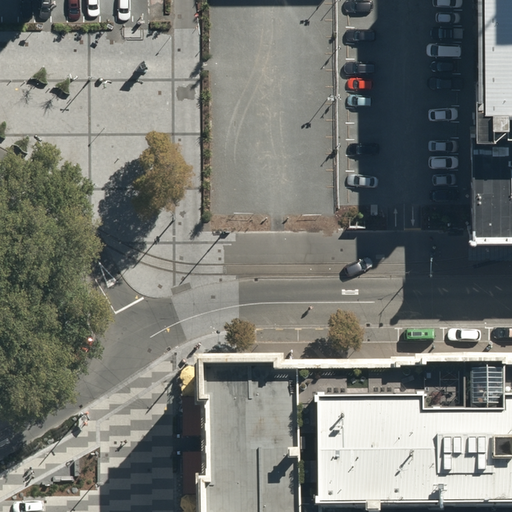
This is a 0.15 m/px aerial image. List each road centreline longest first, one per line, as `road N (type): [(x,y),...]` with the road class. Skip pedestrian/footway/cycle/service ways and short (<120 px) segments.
road 1 (unclassified): [(511,302),(260,303),(187,318)]
road 2 (residential): [(187,318),(185,23)]
road 3 (unclassified): [(0,169),(69,218),(136,345)]
road 4 (unclassified): [(136,345),(0,434)]
